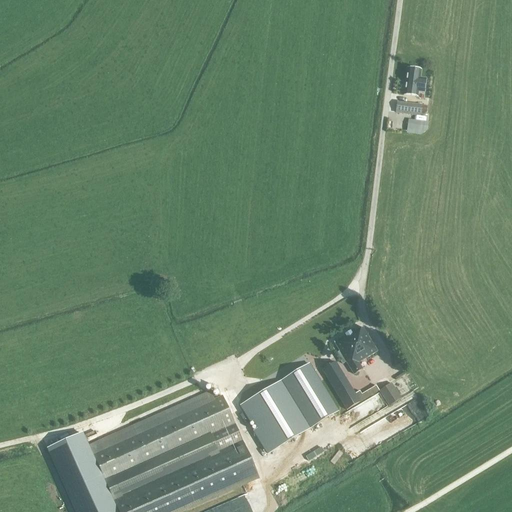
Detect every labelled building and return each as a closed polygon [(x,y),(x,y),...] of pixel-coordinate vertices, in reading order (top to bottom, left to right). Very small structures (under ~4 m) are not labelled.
[(421,71),(408,69),(404,96),(417,97),(418,92),(424,93),(426,80),(420,79),(421,71)] [(421,115),(422,108),(398,104),(397,112),(421,115)] [(378,353),(362,328),(355,332),(354,330),(334,343),(340,353),(337,355),(343,364),(346,362),(354,375),(363,369),(360,364),(378,353)] [(336,362),(322,371),(346,411),(360,402),(357,397),(336,362)] [(310,363),(240,406),(269,454),(339,411),(310,363)] [(392,386),(380,393),(390,408),(401,400),(392,386)] [(208,393),(90,445),(120,511),(184,511),(260,479),(224,398),(212,403),(208,393)] [(118,511),(83,433),(47,449),(74,511),(118,511)]
